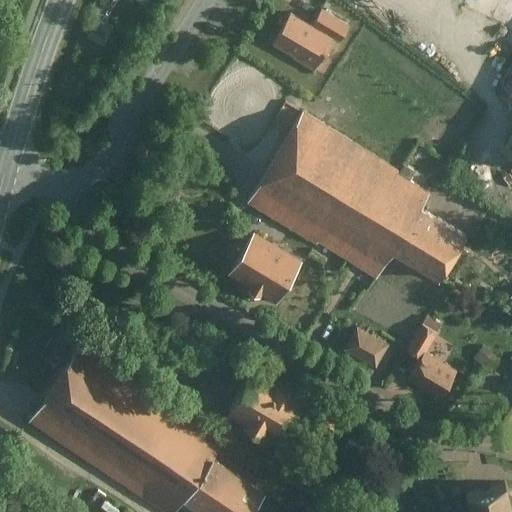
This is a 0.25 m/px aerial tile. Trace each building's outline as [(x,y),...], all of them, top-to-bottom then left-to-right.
[(283,15),(265,46),(309,73),(328,42),(283,15)] [(511,106),(511,131),(504,146),(511,150),(511,61),(493,96),(511,106)] [(296,113),(240,203),(369,282),(385,255),(424,279),(451,236),(410,210),(422,191),(296,113)] [(142,135),(131,151),(144,160),(155,144),(142,135)] [(296,258),(243,233),(220,280),(273,305),(296,258)] [(402,343),(418,353),(442,317),(424,307),(402,343)] [(351,337),(383,357),(395,338),(363,318),(351,337)] [(74,346),(21,423),(152,511),(171,511),(174,508),(207,459),(218,444),(74,346)] [(418,353),(400,380),(434,401),(451,374),(418,353)] [(234,373),(217,415),(236,422),(231,434),(246,440),(253,423),(280,434),(295,397),(234,373)] [(295,397),(280,434),(331,453),(345,415),(295,397)] [(207,459),(174,508),(180,511),(241,511),(255,492),(207,459)] [(511,511),(511,505),(504,481),(494,484),(464,492),(470,511),(511,511)]
